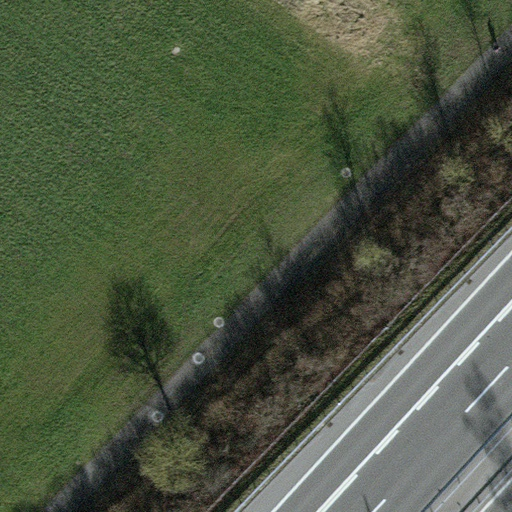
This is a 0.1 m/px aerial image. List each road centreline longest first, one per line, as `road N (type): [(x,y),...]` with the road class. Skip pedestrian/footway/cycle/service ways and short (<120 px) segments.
road 1 (track): [(76,511),(511,51)]
road 2 (motorway): [(511,337),(321,511)]
road 3 (motorway): [(511,362),(373,511)]
